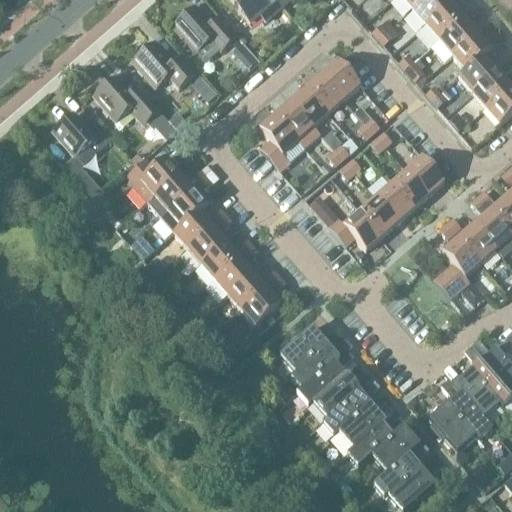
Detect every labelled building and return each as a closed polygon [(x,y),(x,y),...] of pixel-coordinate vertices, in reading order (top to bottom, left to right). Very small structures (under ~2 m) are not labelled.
[(282,13),(270,0),(258,0),(256,2),(254,0),(222,0),(249,31),(260,22),(265,28),(282,13)] [(270,0),(282,13),(296,0),(270,0)] [(398,0),(412,15),(429,0),(398,0)] [(429,0),(412,15),(425,31),(451,9),(443,0),(429,0)] [(425,31),(439,46),(465,24),(451,9),(425,31)] [(193,14),(186,20),(180,13),(173,19),(179,26),(171,33),(194,58),(203,69),(217,57),(219,58),(235,44),(217,23),(208,31),(193,14)] [(439,46),(431,53),(444,69),(452,62),(478,39),(477,38),(465,24),(439,46)] [(372,39),(377,45),(386,37),(381,31),(372,39)] [(386,37),(377,45),(383,52),(393,44),(386,37)] [(458,83),(459,84),(458,83),(466,77),(484,61),(485,62),(492,56),(478,39),(452,62),(465,76),(458,83)] [(135,66),(132,68),(154,94),(167,82),(178,95),(196,79),(180,60),(170,68),(154,49),(153,51),(150,50),(145,50),(141,51),(138,53),(135,56),(134,60),(134,63),(135,66)] [(459,84),(472,99),(498,77),(485,62),(492,56),(485,62),(484,61),(466,77),(458,83),(459,84)] [(399,70),(404,76),(413,68),(408,62),(399,70)] [(337,67),(321,81),(344,107),(360,92),(337,67)] [(413,68),(404,76),(411,83),(420,75),(413,68)] [(498,77),(472,99),(486,115),(511,92),(511,91),(511,84),(510,82),(503,83),(498,77)] [(321,81),(306,94),(328,120),(344,107),(321,81)] [(113,83),(93,101),(94,102),(116,128),(129,117),(136,124),(144,133),(160,119),(152,110),(136,92),(128,100),(113,83)] [(511,91),(511,92),(486,115),(500,131),(511,120),(511,91)] [(426,101),(432,107),(441,99),(435,93),(426,101)] [(306,94),(291,108),(313,133),(328,120),(306,94)] [(441,99),(432,107),(437,114),(446,106),(441,99)] [(291,108),(275,121),(298,147),(305,155),(320,141),(313,133),(291,108)] [(172,114),(162,122),(170,131),(180,123),(172,114)] [(457,119),(449,127),(458,138),(467,130),(457,119)] [(95,126),(86,134),(73,120),(53,137),(76,163),(88,152),(95,160),(112,145),(95,126)] [(298,147),(275,121),(259,135),(270,147),(261,155),(277,174),(287,166),(282,160),(298,147)] [(372,124),(365,130),(373,140),(380,134),(372,124)] [(158,128),(147,138),(156,148),(167,139),(158,128)] [(373,140),(365,130),(358,136),(366,146),(373,140)] [(384,138),(377,144),(385,153),(391,148),(384,138)] [(385,153),(377,144),(370,150),(378,160),(385,153)] [(341,151),(333,157),(342,167),(349,160),(341,151)] [(342,167),(333,157),(327,163),(335,172),(342,167)] [(137,160),(129,166),(132,170),(136,174),(143,167),(137,160)] [(136,174),(127,182),(133,190),(131,191),(146,208),(153,202),(179,179),(166,164),(154,175),(146,165),(143,167),(136,174)] [(353,164),(345,171),(354,180),(361,174),(353,164)] [(422,164),(405,178),(427,203),(444,189),(422,164)] [(132,170),(123,178),(127,182),(136,174),(132,170)] [(354,180),(345,171),(339,176),(347,186),(354,180)] [(191,184),(197,191),(206,183),(201,177),(191,184)] [(511,189),(511,181),(508,177),(502,183),(510,192),(511,189)] [(405,178),(390,191),(412,217),(427,203),(405,178)] [(153,202),(146,208),(160,223),(192,194),(197,191),(191,184),(187,180),(183,184),(179,179),(153,202)] [(206,183),(197,191),(203,198),(212,190),(206,183)] [(192,194),(160,223),(174,239),(199,217),(200,218),(207,211),(202,205),(206,202),(203,198),(197,191),(192,194)] [(390,191),(374,204),(397,230),(412,217),(390,191)] [(484,198),(477,204),(485,213),(492,207),(484,198)] [(105,202),(95,210),(101,216),(110,208),(105,202)] [(374,204),(359,218),(381,243),(397,230),(374,204)] [(485,213),(477,204),(471,209),(479,218),(485,213)] [(492,207),(485,213),(489,218),(511,243),(511,212),(505,204),(496,212),(492,207)] [(483,223),(474,231),(496,256),(511,243),(489,218),(485,213),(479,218),(483,223)] [(211,223),(216,229),(226,220),(221,214),(211,223)] [(330,214),(320,223),(329,234),(339,226),(330,214)] [(174,239),(187,254),(213,232),(200,218),(199,217),(174,239)] [(381,243),(359,218),(344,231),(339,226),(329,234),(346,253),(355,245),(366,257),(381,243)] [(226,220),(216,229),(223,236),(232,228),(226,220)] [(453,225),(446,230),(454,239),(461,234),(453,225)] [(454,239),(446,230),(439,236),(447,246),(454,239)] [(474,231),(458,244),(481,270),(496,256),(474,231)] [(187,254),(200,270),(226,248),(213,232),(187,254)] [(127,235),(121,240),(129,250),(136,244),(128,234),(127,235)] [(453,270),(446,276),(463,295),(470,289),(465,283),(481,270),(458,244),(442,258),(453,270)] [(238,254),(243,260),(253,251),(247,245),(238,254)] [(200,270),(214,285),(239,263),(226,248),(200,270)] [(145,252),(137,259),(143,266),(152,258),(146,251),(145,252)] [(253,251),(243,260),(250,267),(259,258),(253,251)] [(157,263),(148,271),(155,279),(164,271),(157,263)] [(214,285),(227,301),(253,278),(239,263),(214,285)] [(265,284),(270,290),(280,282),(274,276),(265,284)] [(463,295),(446,276),(434,286),(451,305),(463,295)] [(227,301),(241,316),(266,294),(253,278),(227,301)] [(280,282),(270,290),(277,297),(278,296),(286,289),(280,282)] [(266,294),(241,316),(241,317),(245,321),(255,333),(254,338),(249,342),(252,345),(273,327),(268,321),(281,310),(283,309),(278,304),(281,302),(278,299),(280,298),(278,296),(277,297),(270,290),(266,294)] [(288,344),(269,361),(275,368),(281,363),(295,379),(296,380),(328,352),(328,351),(312,333),(293,349),(288,344)] [(291,383),(301,395),(302,396),(348,356),(353,352),(346,345),(333,356),(329,351),(328,351),(328,352),(296,380),(295,379),(291,383)] [(479,346),(472,352),(511,398),(511,350),(507,345),(490,359),(479,346)] [(229,352),(223,357),(230,365),(238,358),(233,352),(229,352)] [(471,376),(499,409),(503,414),(511,406),(511,398),(472,352),(464,358),(476,372),(471,376)] [(308,412),(312,409),(312,408),(344,379),(344,380),(345,379),(341,375),(354,363),(348,356),(302,396),(301,395),(296,399),(308,412)] [(471,376),(454,391),(482,424),(499,409),(471,376)] [(326,425),(327,426),(360,398),(359,397),(373,385),(360,396),(345,380),(345,379),(344,380),(344,379),(312,408),(312,409),(326,425)] [(333,442),(338,438),(337,438),(370,409),(370,410),(371,409),(366,404),(380,393),(373,385),(359,397),(360,398),(327,426),(326,425),(322,429),(333,442)] [(453,405),(448,410),(476,442),(480,447),(493,436),(482,424),(454,391),(449,385),(441,392),(453,405)] [(445,407),(427,423),(458,458),(476,442),(448,410),(445,407)] [(338,438),(353,455),(386,427),(371,409),(370,410),(370,409),(337,438),(338,438)] [(277,415),(269,422),(281,436),(289,429),(277,415)] [(358,473),(372,462),(405,433),(408,431),(401,423),(387,435),(383,430),(387,427),(386,427),(353,455),(347,460),(358,473)] [(292,428),(284,436),(297,452),(298,451),(305,445),(306,444),(292,428)] [(372,462),(387,478),(419,450),(405,433),(372,462)] [(305,445),(298,451),(308,463),(316,456),(312,451),(311,453),(305,445)] [(387,478),(373,490),(385,503),(388,501),(420,472),(416,467),(429,455),(422,447),(419,450),(387,478)] [(321,459),(316,464),(322,471),(327,466),(321,459)] [(511,460),(510,459),(497,471),(505,480),(511,473),(511,460)] [(420,472),(388,501),(397,511),(411,511),(436,490),(420,472)] [(340,492),(336,495),(342,501),(352,493),(345,484),(340,489),(340,492)] [(384,503),(379,507),(382,511),(387,507),(384,503)]
